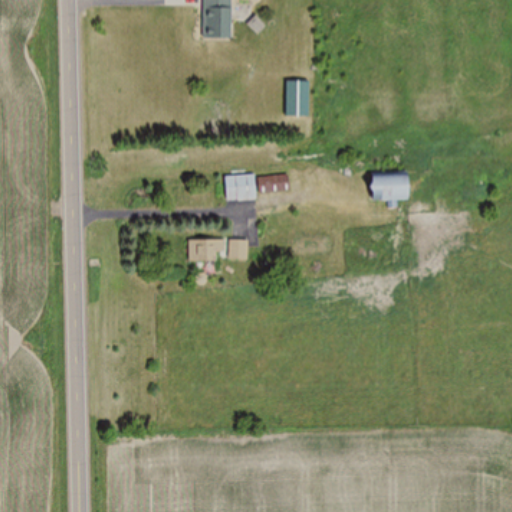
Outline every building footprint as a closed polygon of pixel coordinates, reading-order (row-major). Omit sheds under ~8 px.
[(203,0),(204,39),(231,39),(231,0),(203,0)] [(309,118),(309,82),(286,82),(286,118),(309,118)] [(407,174),(369,174),(369,201),(407,201),(407,174)] [(256,201),(255,176),(226,178),(227,202),(256,201)] [(259,194),(290,192),(289,176),(258,179),(259,194)] [(190,262),(222,262),(222,241),(190,241),(190,262)]
